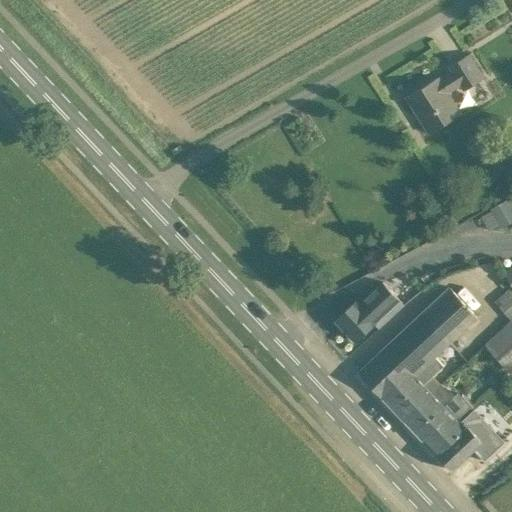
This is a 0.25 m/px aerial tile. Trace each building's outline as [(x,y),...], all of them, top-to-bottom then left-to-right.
[(439,76),(423,86),(406,97),(429,133),(462,113),(449,93),(460,86),(463,91),(485,77),(470,52),(448,66),(451,71),(440,78),(439,76)] [(490,209),(493,213),(499,224),(500,226),(511,219),(511,201),(510,202),(508,199),(490,209)] [(356,301),(336,319),(355,340),(376,322),(381,327),(404,306),(383,284),(360,305),(356,301)] [(387,400),(406,420),(432,393),(424,385),(444,365),(435,355),(477,317),(449,288),(361,371),(360,370),(359,371),(387,401),(387,400)] [(511,319),(511,302),(503,311),(511,320),(511,319)] [(511,373),(511,371),(511,347),(499,333),(485,345),(511,373)] [(434,450),(441,443),(461,424),(444,405),(452,397),(441,385),(432,393),(406,420),(434,450)] [(461,424),(441,443),(434,450),(438,454),(438,455),(452,470),(482,441),(469,426),(466,429),(461,424)]
